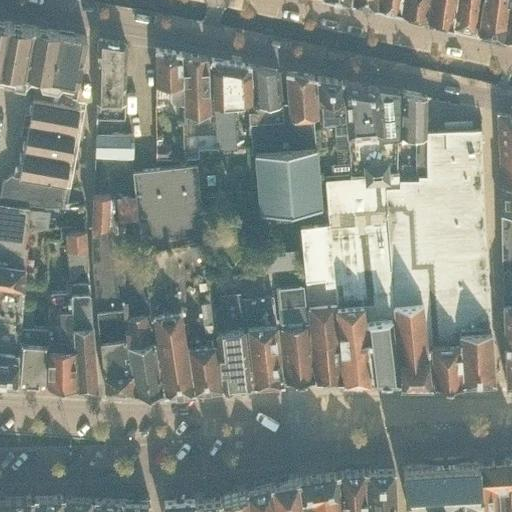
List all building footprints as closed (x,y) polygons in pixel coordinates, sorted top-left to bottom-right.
[(376,0),(376,5),(400,11),(401,0),(376,0)] [(402,0),(400,11),(425,17),(427,0),(402,0)] [(452,24),(455,0),(428,0),(426,17),(452,23),(452,24)] [(455,0),(452,24),(476,29),(480,0),(455,0)] [(481,0),(477,29),(503,36),(508,0),(481,0)] [(0,77),(33,84),(17,174),(10,173),(2,179),(0,192),(0,199),(42,204),(66,204),(70,183),(64,183),(79,104),(74,103),(86,36),(0,19),(0,77)] [(124,117),(125,43),(98,38),(96,116),(124,117)] [(181,52),(155,48),(155,85),(170,85),(170,100),(174,104),(183,104),(181,52)] [(207,57),(181,52),(183,104),(183,114),(209,112),(207,57)] [(248,110),(252,110),(250,64),(211,58),(215,140),(217,140),(218,149),(230,149),(236,149),(233,103),(246,101),(247,110),(248,110)] [(251,65),(253,110),(248,110),(249,127),(250,127),(251,145),(255,144),(255,151),(262,150),(315,145),(312,116),(288,117),(287,102),(281,102),(279,69),(251,65)] [(316,116),(314,75),(286,71),(287,102),(288,117),(312,116),(316,116)] [(346,146),(342,80),(316,76),(320,120),(334,119),(336,147),(346,146)] [(348,161),(349,173),(397,170),(397,169),(396,169),(396,135),(398,135),(399,90),(367,84),(343,80),(342,80),(346,146),(348,146),(349,161),(348,161)] [(426,130),(426,95),(402,90),(402,142),(415,142),(414,174),(425,174),(426,130)] [(500,185),(511,183),(511,115),(497,112),(499,161),(500,185)] [(421,300),(426,300),(433,381),(462,381),(493,380),(490,331),(482,197),(480,128),(472,128),(471,118),(442,119),(442,129),(426,130),(425,174),(414,174),(398,174),(399,178),(397,178),(396,200),(403,200),(404,209),(385,211),(390,267),(388,267),(388,270),(393,321),(400,380),(430,380),(421,300)] [(132,133),(96,131),(95,151),(131,153),(132,133)] [(155,158),(170,159),(170,150),(164,145),(156,144),(155,158)] [(315,145),(262,150),(255,151),(254,151),(258,211),(320,206),(315,145)] [(324,174),(324,176),(349,173),(348,161),(331,163),(332,173),(324,174)] [(207,386),(221,385),(205,241),(201,211),(196,162),(157,167),(130,170),(141,250),(142,256),(149,310),(152,312),(164,389),(193,387),(207,386)] [(307,304),(306,304),(314,379),(342,379),(343,378),(345,378),(345,379),(355,378),(364,378),(370,380),(370,379),(398,379),(391,321),(393,321),(388,270),(388,267),(390,267),(385,211),(404,209),(403,200),(396,200),(397,178),(397,170),(349,173),(324,176),(327,207),(298,209),(304,276),(305,286),(307,304)] [(511,183),(500,185),(501,214),(511,212),(511,183)] [(134,389),(126,335),(123,314),(118,291),(116,259),(117,259),(113,225),(110,193),(92,193),(91,225),(91,255),(99,340),(104,387),(134,389)] [(0,378),(16,380),(22,298),(33,299),(35,278),(24,277),(25,267),(23,267),(26,247),(23,247),(29,206),(0,202),(0,378)] [(511,212),(501,214),(500,227),(511,226),(511,212)] [(511,226),(500,227),(502,303),(511,302),(511,226)] [(85,229),(66,231),(68,249),(70,279),(76,279),(76,274),(88,269),(86,248),(85,229)] [(261,251),(263,271),(298,268),(297,248),(261,251)] [(161,389),(149,310),(142,256),(117,259),(116,259),(118,291),(123,314),(126,335),(134,389),(161,389)] [(250,273),(250,283),(242,283),(243,297),(242,297),(253,382),(282,380),(273,294),(264,295),(262,272),(250,273)] [(70,283),(76,385),(97,387),(92,323),(89,282),(70,283)] [(285,380),(314,379),(306,304),(304,282),(276,285),(277,287),(276,287),(280,327),(285,380)] [(47,292),(47,382),(75,385),(70,291),(47,292)] [(232,383),(250,382),(238,291),(218,293),(219,299),(220,306),(213,306),(222,385),(232,383)] [(506,381),(511,381),(511,302),(502,303),(506,381)] [(16,380),(46,382),(47,342),(47,326),(32,326),(33,312),(22,311),(16,380)] [(424,459),(424,464),(402,465),(404,502),(433,501),(434,504),(429,507),(429,511),(481,511),(482,508),(496,507),(495,489),(498,489),(498,484),(507,484),(506,459),(479,461),(478,461),(467,462),(467,457),(424,459)] [(511,511),(511,458),(506,459),(507,484),(498,484),(498,489),(495,489),(496,507),(495,511),(511,511)] [(366,511),(364,469),(338,472),(341,511),(366,511)] [(396,511),(394,469),(366,469),(367,511),(396,511)] [(341,511),(337,472),(297,478),(302,511),(341,511)] [(302,511),(297,478),(297,477),(272,483),(277,511),(302,511)] [(276,511),(272,483),(246,490),(248,511),(276,511)] [(248,511),(246,490),(221,496),(222,511),(248,511)] [(0,511),(27,511),(30,496),(7,497),(0,496),(0,511)] [(59,511),(63,496),(34,496),(31,511),(59,511)] [(88,511),(90,498),(64,496),(60,511),(88,511)] [(222,511),(221,496),(194,499),(194,511),(222,511)] [(120,511),(121,500),(94,498),(92,511),(120,511)] [(194,511),(194,499),(164,501),(164,511),(194,511)] [(148,511),(149,500),(122,500),(120,511),(148,511)]
